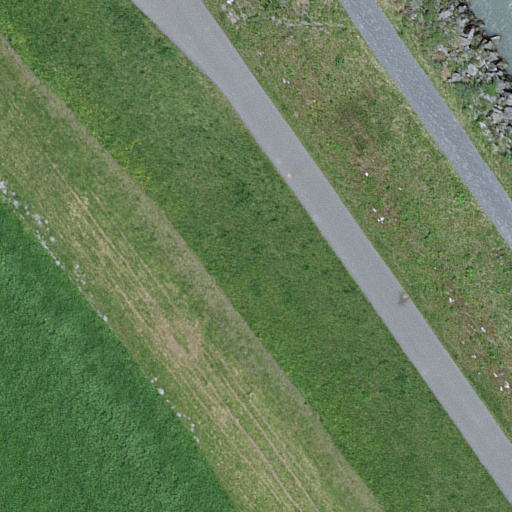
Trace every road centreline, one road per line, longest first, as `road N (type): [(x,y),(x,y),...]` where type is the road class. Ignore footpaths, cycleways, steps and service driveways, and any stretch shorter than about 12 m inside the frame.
road 1 (track): [(179,0),(511,479)]
road 2 (track): [(511,228),(349,0)]
road 3 (track): [(154,0),(248,102)]
